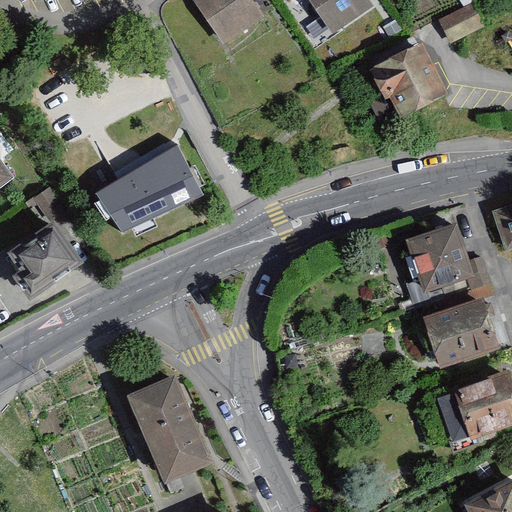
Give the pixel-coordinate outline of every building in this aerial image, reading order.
[(253,0),(197,0),(226,41),(264,15),(253,0)] [(372,0),(312,0),(333,31),(374,3),(372,0)] [(474,0),(473,0),(442,15),(453,39),(486,24),(474,0)] [(428,41),(376,63),(400,117),(451,95),(428,41)] [(177,145),(95,193),(122,234),(204,196),(177,145)] [(0,157),(0,186),(14,176),(0,157)] [(511,203),(495,208),(508,245),(511,243),(511,203)] [(407,239),(423,288),(476,271),(458,222),(407,239)] [(83,269),(53,223),(6,254),(21,277),(12,283),(27,306),(83,269)] [(425,316),(441,363),(499,343),(483,296),(425,316)] [(455,389),(470,437),(511,423),(511,373),(511,371),(455,389)] [(211,461),(175,377),(130,397),(166,480),(211,461)] [(511,511),(511,477),(465,502),(470,511),(511,511)]
